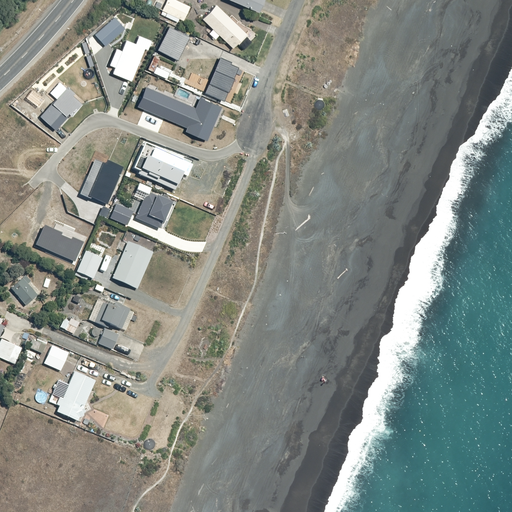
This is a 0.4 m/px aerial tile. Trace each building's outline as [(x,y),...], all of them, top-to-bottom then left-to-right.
[(191,6),(178,0),(167,0),(163,10),(168,12),(166,16),(177,22),(179,17),(185,20),(191,6)] [(228,0),(258,13),(262,0),(228,0)] [(248,34),(216,3),(203,18),(214,29),(210,33),(216,39),(220,35),(235,48),(248,34)] [(116,248),(125,252),(114,278),(137,288),(154,251),(130,241),(129,243),(120,239),(116,248)] [(104,258),(87,250),(77,272),(95,279),(104,258)] [(40,295),(26,277),(12,287),(26,305),(40,295)] [(132,311),(97,299),(89,320),(103,325),(104,322),(126,330),(132,311)] [(82,322),(70,316),(63,329),(75,335),(82,322)] [(0,357),(14,363),(21,346),(0,338),(5,326),(0,323),(0,357)] [(122,334),(106,327),(98,344),(114,351),(122,334)] [(48,340),(36,335),(33,340),(28,338),(25,347),(43,354),(48,340)] [(69,352),(52,345),(45,363),(59,369),(63,360),(66,362),(69,352)] [(97,380),(74,371),(63,399),(59,398),(57,404),(62,406),(59,413),(80,421),(97,380)]
